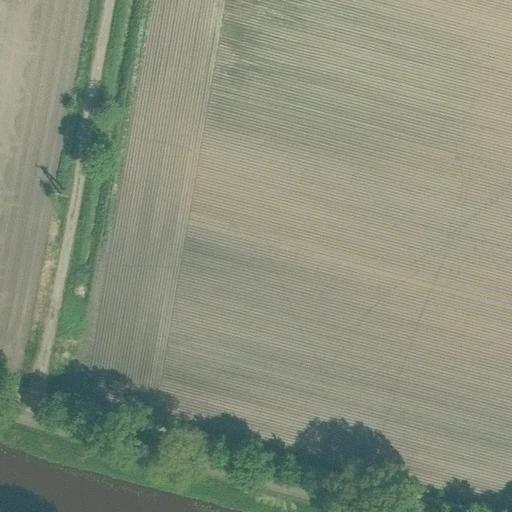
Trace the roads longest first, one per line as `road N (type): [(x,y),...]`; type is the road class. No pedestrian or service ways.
road 1 (track): [(27,415),(95,0)]
road 2 (unclassified): [(0,406),(384,511)]
